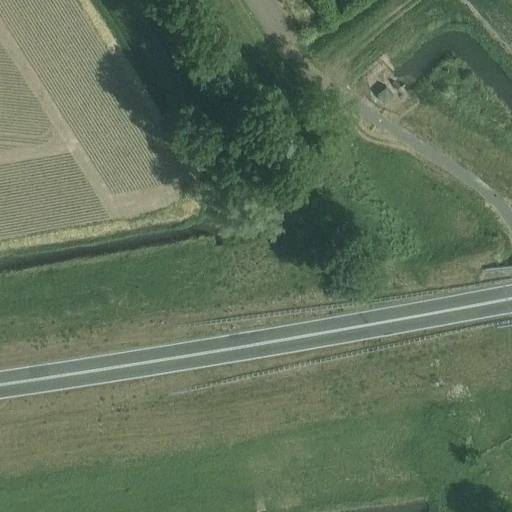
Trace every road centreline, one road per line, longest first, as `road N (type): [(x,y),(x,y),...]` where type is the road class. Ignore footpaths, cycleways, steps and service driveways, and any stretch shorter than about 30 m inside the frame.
road 1 (trunk): [(511,297),(0,384)]
road 2 (unclassified): [(433,156),(340,102),(253,0)]
